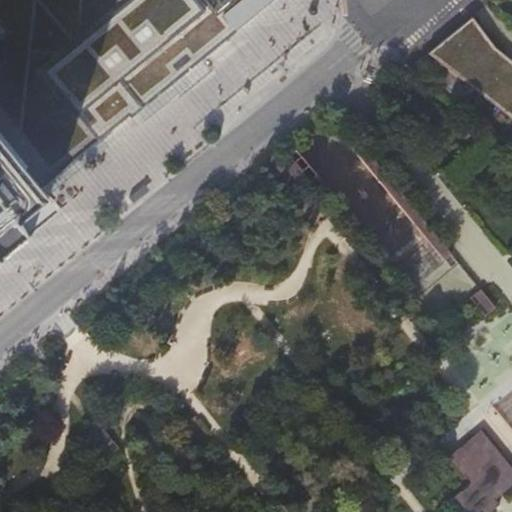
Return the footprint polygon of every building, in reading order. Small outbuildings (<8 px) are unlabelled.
[(0,0),(0,246),(0,247),(1,246),(2,245),(2,244),(3,243),(3,242),(3,241),(3,240),(3,239),(2,239),(2,238),(1,237),(37,208),(27,196),(39,186),(40,187),(47,181),(46,180),(58,171),(90,144),(99,137),(100,138),(124,119),(129,114),(131,116),(147,103),(169,85),(181,74),(182,75),(184,73),(193,65),(194,66),(196,64),(195,63),(199,60),(223,41),(224,42),(228,38),(227,36),(232,33),(233,34),(237,31),(236,30),(265,6),(272,0),(0,0)] [(511,59),(496,47),(472,14),(450,33),(428,52),(482,95),(511,118),(511,59)] [(317,176),(297,151),(282,164),(287,169),(298,182),(303,188),(317,176)] [(449,250),(368,151),(360,157),(402,209),(444,260),(452,253),(449,250)] [(282,164),(273,153),(268,157),(281,173),(287,169),(282,164)] [(497,307),(481,289),(470,298),(485,317),(497,307)] [(505,418),(506,421),(498,427),(508,439),(511,435),(511,389),(511,390),(510,392),(508,394),(507,397),(505,399),(504,402),(504,404),(503,407),(503,410),(504,413),(504,415),(505,418)] [(119,448),(97,421),(88,429),(110,456),(119,448)] [(459,511),(491,511),(495,509),(501,504),(497,499),(502,495),(505,499),(511,493),(511,466),(482,430),(450,456),(472,483),(450,501),(459,511)] [(164,482),(166,484),(169,486),(172,487),(175,488),(178,488),(182,487),(185,487),(188,485),(190,484),(193,482),(195,479),(197,477),(198,474),(199,471),(199,468),(199,464),(199,461),(197,458),(196,455),(194,453),(192,451),(189,449),(187,447),(184,446),(181,445),(177,445),(174,446),(171,446),(168,448),(166,449),(163,451),(161,454),(159,456),(158,459),(157,462),(157,465),(157,469),(157,472),(158,475),(160,477),(162,480),(164,482)]
